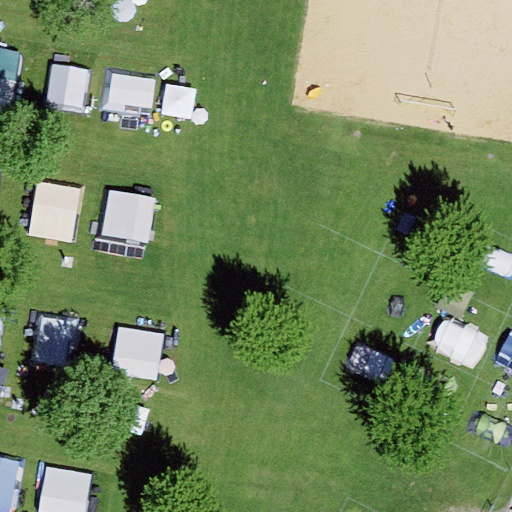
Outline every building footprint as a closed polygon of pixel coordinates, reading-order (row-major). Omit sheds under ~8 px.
[(30,235),(66,246),(83,194),(47,182),(30,235)] [(117,200),(111,235),(151,242),(157,206),(117,200)] [(119,330),(118,374),(161,375),(162,331),(119,330)] [(0,462),(0,500),(18,502),(20,464),(0,462)] [(44,510),(53,511),(90,511),(96,482),(51,473),(44,510)]
